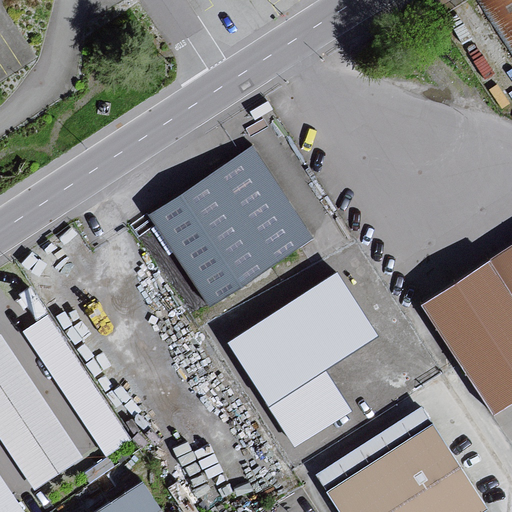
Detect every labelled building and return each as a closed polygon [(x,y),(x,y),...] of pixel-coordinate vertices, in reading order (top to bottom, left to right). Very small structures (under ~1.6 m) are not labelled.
[(511,0),(484,0),(511,42),(511,0)] [(485,74),(509,58),(490,28),(466,44),(485,74)] [(256,143),(152,210),(213,303),(316,236),(256,143)] [(511,245),(415,306),(484,416),(511,398),(511,245)] [(343,271),(271,312),(286,339),(301,330),(306,338),(331,324),(338,337),(371,318),(343,271)] [(39,320),(26,328),(108,454),(133,437),(33,285),(21,292),(39,320)] [(4,331),(0,333),(0,431),(37,487),(85,455),(4,331)] [(422,424),(318,491),(331,511),(472,511),(477,510),(422,424)] [(0,469),(0,511),(26,511),(28,511),(0,469)] [(155,511),(135,482),(90,511),(155,511)]
